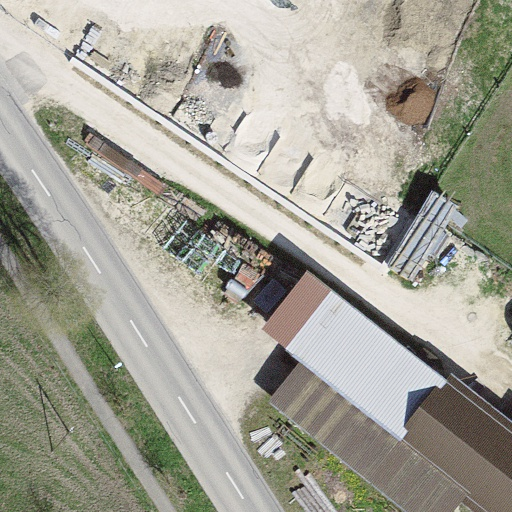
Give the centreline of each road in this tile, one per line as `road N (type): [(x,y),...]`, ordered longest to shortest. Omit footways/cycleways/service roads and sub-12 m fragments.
road 1 (residential): [(511,403),(223,197),(0,55)]
road 2 (tertiary): [(0,122),(254,511)]
